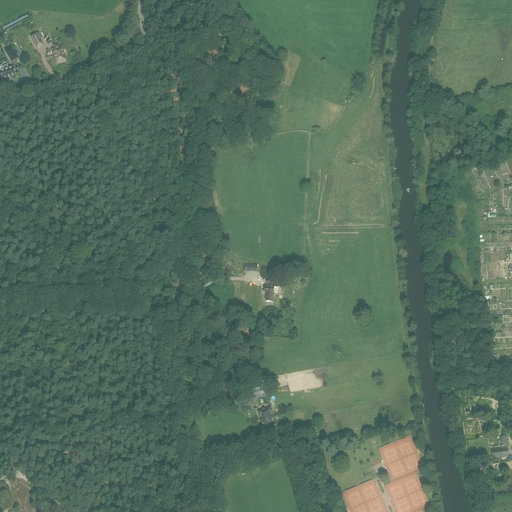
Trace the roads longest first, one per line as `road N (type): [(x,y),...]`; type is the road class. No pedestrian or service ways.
road 1 (unclassified): [(141,18),(175,202),(172,377),(198,511)]
road 2 (unclassified): [(0,96),(96,64),(141,18)]
road 3 (track): [(0,302),(128,298)]
road 4 (track): [(136,298),(183,296),(223,279),(260,280)]
